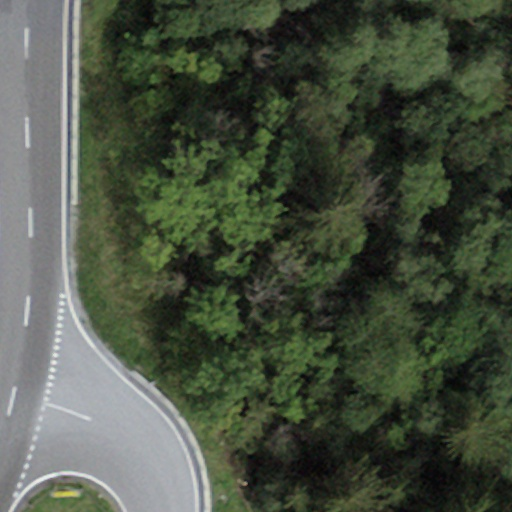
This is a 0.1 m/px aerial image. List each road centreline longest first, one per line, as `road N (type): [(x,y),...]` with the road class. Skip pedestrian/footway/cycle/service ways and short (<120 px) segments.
road 1 (secondary): [(34,0),(36,258),(21,370)]
road 2 (unclassified): [(21,370),(113,430),(136,458),(156,511)]
